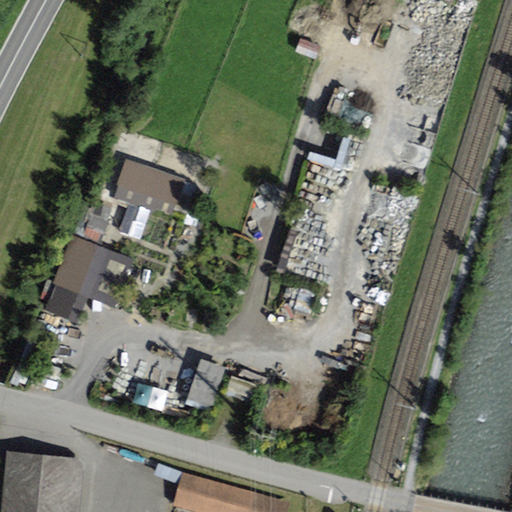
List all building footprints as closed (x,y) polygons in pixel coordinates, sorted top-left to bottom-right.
[(186,214),(195,187),(128,163),(120,183),(127,185),(123,198),(155,210),(156,207),(171,212),(172,209),(186,214)] [(81,235),(102,240),(111,207),(90,202),(81,235)] [(126,210),(122,232),(143,236),(147,214),(126,210)] [(115,308),(133,259),(71,236),(53,284),(115,308)] [(212,410),(226,367),(200,359),(186,401),(212,410)] [(252,398),(257,385),(232,376),(227,389),(252,398)] [(67,511),(72,467),(12,461),(6,511),(67,511)] [(193,511),(287,511),(290,502),(182,472),(172,506),(193,511)]
